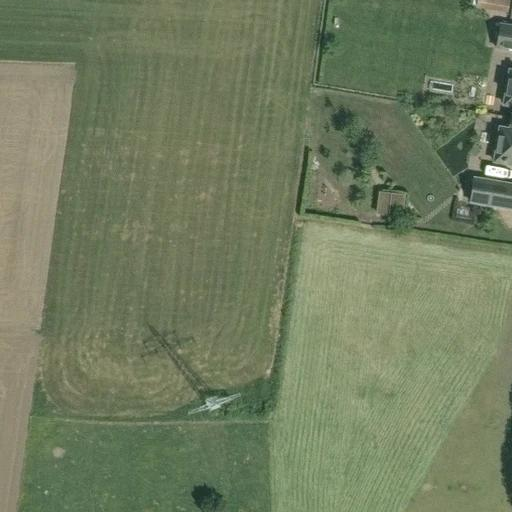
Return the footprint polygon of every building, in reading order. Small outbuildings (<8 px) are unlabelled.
[(508,14),(510,0),(477,0),(476,9),(508,14)] [(511,29),(500,28),(496,51),(511,53),(511,29)] [(511,122),(511,123),(510,132),(500,131),(494,164),(511,167),(511,122)] [(508,187),(474,181),(470,205),(504,210),(508,187)] [(401,219),(403,197),(389,195),(387,217),(401,219)]
